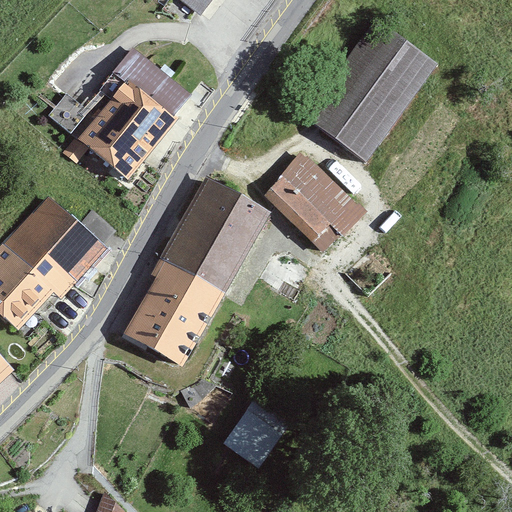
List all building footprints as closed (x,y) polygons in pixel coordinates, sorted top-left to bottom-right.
[(179,0),(199,16),(212,0),(179,0)] [(297,121),(362,167),(434,66),(370,20),(297,121)] [(71,146),(121,186),(189,99),(127,51),(106,79),(117,88),(71,146)] [(360,213),(296,154),(258,195),(322,254),(360,213)] [(155,261),(219,297),(266,216),(202,179),(155,261)] [(46,200),(5,243),(4,242),(0,246),(0,324),(11,335),(51,294),(59,301),(103,255),(46,200)] [(176,371),(219,297),(155,261),(112,334),(176,371)] [(0,382),(10,374),(0,361),(0,382)] [(224,441),(259,466),(293,419),(258,393),(224,441)] [(104,493),(97,511),(123,511),(104,493)]
